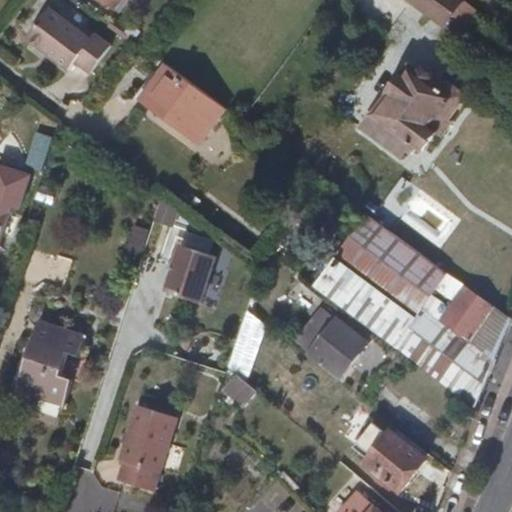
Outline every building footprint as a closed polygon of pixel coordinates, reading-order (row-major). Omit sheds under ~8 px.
[(97,0),(115,13),(124,0),(97,0)] [(406,0),(450,28),(454,20),(471,31),(484,10),(469,0),(406,0)] [(91,41),(48,10),(31,32),(74,64),(75,62),(91,74),(111,47),(95,36),(91,41)] [(68,72),(74,64),(31,32),(25,40),(68,72)] [(202,144),(226,110),(169,68),(143,101),(202,144)] [(424,69),(421,69),(417,69),(415,70),(414,72),(410,69),(364,131),(402,159),(411,146),(421,153),(438,132),(432,128),(452,101),(435,89),(435,84),(435,80),(434,77),(433,74),(432,73),(429,71),(424,69)] [(440,135),(466,99),(432,73),(433,74),(434,77),(435,80),(435,84),(435,89),(452,101),(432,128),(438,132),(440,135)] [(34,134),(23,172),(33,175),(42,178),(53,139),(34,134)] [(23,208),(33,175),(23,172),(0,164),(0,244),(1,245),(10,218),(23,208)] [(370,216),(336,259),(417,320),(425,309),(433,297),(449,274),(370,216)] [(134,227),(123,255),(140,261),(151,233),(134,227)] [(214,257),(180,245),(165,292),(199,303),(214,257)] [(397,348),(417,320),(336,259),(316,285),(397,348)] [(449,274),(433,297),(442,303),(457,280),(449,274)] [(425,309),(417,320),(397,348),(475,410),(511,321),(511,319),(466,287),(442,321),(425,309)] [(367,344),(323,309),(298,343),(342,377),(367,344)] [(256,317),(248,310),(229,368),(237,374),(256,317)] [(87,338),(39,322),(17,390),(65,405),(74,380),(62,376),(69,354),(80,358),(87,338)] [(257,393),(238,378),(227,391),(246,407),(257,393)] [(154,495),(178,422),(138,409),(120,464),(124,465),(119,484),(154,495)] [(426,462),(392,435),(367,466),(400,493),(426,462)] [(381,511),(362,494),(345,511),(381,511)]
